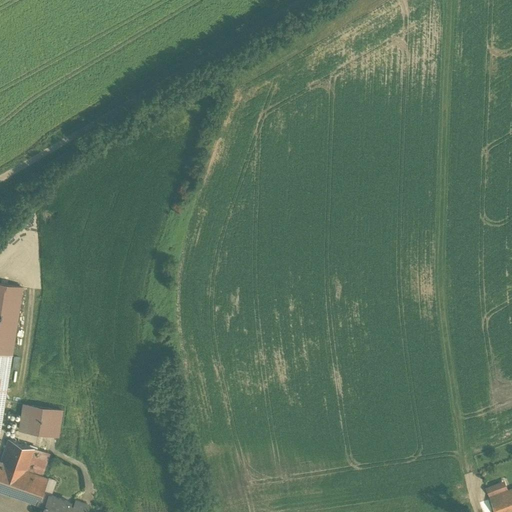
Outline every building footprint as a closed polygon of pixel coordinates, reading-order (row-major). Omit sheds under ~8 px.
[(24,286),(0,282),(0,352),(13,355),(24,286)] [(13,355),(0,352),(0,432),(13,355)] [(24,403),(20,428),(59,434),(62,409),(24,403)] [(50,453),(9,439),(1,461),(0,460),(0,489),(39,503),(40,503),(39,503),(43,492),(48,478),(42,476),(50,453)] [(491,487),(486,488),(489,496),(494,494),(491,487)] [(511,489),(489,498),(494,511),(504,511),(511,509),(511,489)] [(71,502),(43,492),(39,503),(40,503),(46,505),(43,511),(67,511),(70,505),(71,502)]
